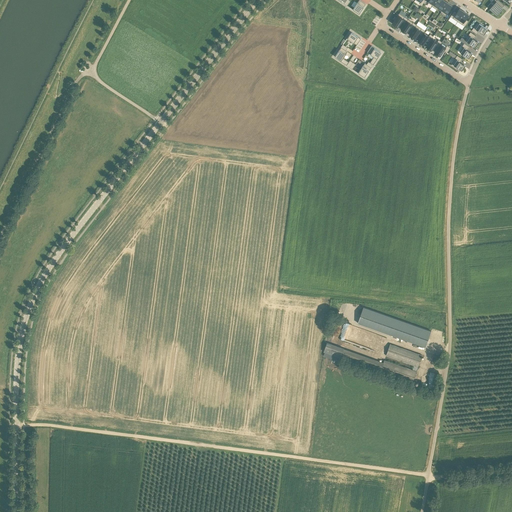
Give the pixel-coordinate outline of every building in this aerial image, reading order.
[(360,0),(359,0),(353,9),(357,12),(359,13),(360,13),(366,4),(360,0)] [(436,0),(433,5),(432,6),(436,9),(438,7),(442,0),(436,0)] [(443,0),(442,0),(438,7),(442,10),(447,3),(443,0)] [(495,4),(490,9),(497,15),(503,8),(502,7),(498,4),(500,2),(504,5),(498,0),(492,0),(492,1),(495,4)] [(442,10),(441,12),(446,16),(452,6),(447,3),(442,10)] [(454,11),(450,17),(458,21),(464,12),(459,9),(457,13),(454,11)] [(464,12),(458,21),(465,26),(468,21),(466,19),(469,15),(464,12)] [(395,20),(392,23),(398,27),(401,22),(404,24),(408,19),(399,13),(396,18),(395,17),(393,19),(395,20)] [(404,24),(401,29),(406,33),(410,28),(413,30),(416,24),(408,19),(404,24)] [(477,22),(472,30),(477,34),(479,31),(484,35),(488,29),(477,22)] [(413,30),(409,35),(415,39),(418,33),(421,35),(423,32),(424,32),(425,30),(416,24),(413,30)] [(347,38),(357,45),(361,39),(352,33),(351,32),(350,35),(347,38)] [(421,35),(418,41),(423,44),(427,39),(430,41),(432,38),(433,36),(430,34),(429,36),(424,32),(423,32),(421,35)] [(471,32),(465,40),(475,47),(479,42),(474,38),(476,35),(471,32)] [(430,41),(426,46),(432,50),(435,45),(438,47),(440,44),(441,44),(442,42),(439,40),(437,42),(432,38),(430,41)] [(463,47),(460,52),(469,58),(473,53),(468,49),(469,47),(464,43),(462,46),(463,47)] [(438,47),(435,52),(440,56),(444,51),(447,53),(450,48),(447,45),(446,47),(441,44),(440,44),(438,47)] [(368,61),(367,64),(371,67),(371,68),(373,65),(377,59),(377,58),(380,55),(381,52),(380,52),(372,46),(367,52),(374,57),(370,62),(368,61)] [(335,56),(335,57),(337,58),(341,61),(350,67),(353,62),(350,60),(349,62),(343,58),(347,51),(346,50),(341,47),(335,56)] [(452,64),(451,65),(455,67),(456,66),(462,71),(466,65),(461,62),(462,59),(457,55),(452,63),(452,64)] [(360,70),(358,73),(362,75),(365,77),(365,76),(371,67),(367,64),(365,63),(360,70)] [(431,331),(364,307),(358,323),(425,347),(431,331)] [(327,343),(324,353),(381,372),(384,362),(327,343)] [(422,355),(390,344),(386,356),(413,365),(412,369),(385,360),(384,362),(381,372),(408,381),(413,383),(422,355)]
